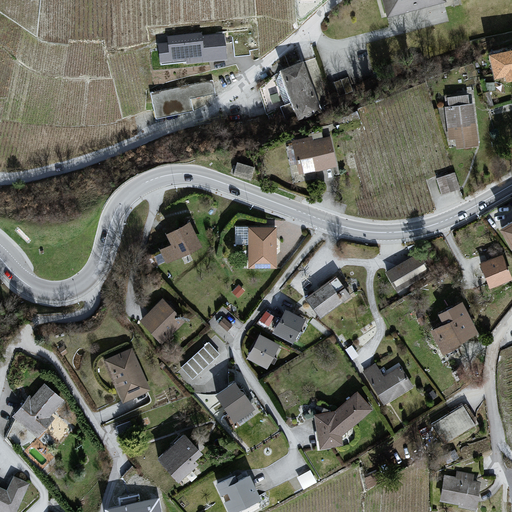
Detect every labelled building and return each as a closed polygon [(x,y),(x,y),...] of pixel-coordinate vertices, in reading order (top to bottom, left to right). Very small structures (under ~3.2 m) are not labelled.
[(384,0),(388,15),(439,0),(384,0)] [(157,44),(160,64),(186,61),(186,64),(227,59),(224,33),(202,36),(202,32),(167,36),(168,43),(157,44)] [(511,48),(484,54),(489,80),(499,78),(500,85),(511,82),(511,48)] [(298,62),(276,69),(292,120),(314,113),(298,62)] [(213,81),(151,93),(156,119),(194,111),(191,99),(215,94),(213,81)] [(468,94),(442,98),(450,151),(476,146),(468,94)] [(326,136),(288,145),(296,176),(333,167),(326,136)] [(237,160),(234,171),(251,176),(254,165),(237,160)] [(455,169),(436,174),(441,191),(459,185),(455,169)] [(511,217),(492,230),(509,257),(511,255),(511,217)] [(167,246),(158,251),(165,265),(198,249),(186,223),(162,235),(167,246)] [(276,228),(246,228),(247,269),(277,268),(276,228)] [(502,256),(477,265),(487,291),(511,281),(502,256)] [(412,258),(386,272),(396,292),(423,278),(412,258)] [(333,277),(302,301),(318,321),(349,298),(333,277)] [(159,301),(138,320),(159,343),(180,323),(159,301)] [(426,332),(437,354),(474,336),(459,305),(436,316),(440,325),(426,332)] [(259,318),(269,324),(275,313),(265,307),(259,318)] [(304,321),(283,310),(270,334),(291,345),(304,321)] [(227,327),(232,322),(224,315),(219,320),(227,327)] [(278,347),(258,336),(245,358),(265,369),(278,347)] [(192,376),(220,351),(209,339),(181,364),(192,376)] [(132,346),(100,359),(119,405),(151,392),(132,346)] [(373,362),(359,370),(382,409),(415,390),(402,369),(384,380),(373,362)] [(251,410),(230,382),(212,396),(233,424),(251,410)] [(26,397),(9,416),(35,438),(51,420),(47,417),(60,402),(40,385),(28,399),(26,397)] [(330,414),(309,417),(315,451),(339,447),(338,437),(369,411),(353,393),(330,414)] [(430,420),(440,441),(475,425),(465,403),(430,420)] [(179,435),(152,459),(174,483),(193,466),(190,463),(198,456),(179,435)] [(303,487),(317,481),(311,469),(297,475),(303,487)] [(457,477),(445,475),(440,501),(475,508),(480,483),(471,482),(472,473),(458,470),(457,477)] [(228,475),(208,485),(220,511),(229,511),(254,501),(243,477),(231,482),(228,475)] [(0,511),(15,511),(29,485),(10,476),(4,487),(0,485),(0,511)] [(155,511),(152,497),(98,509),(98,511),(155,511)]
